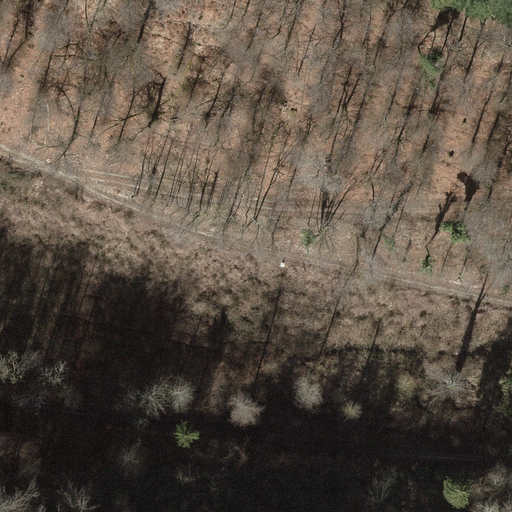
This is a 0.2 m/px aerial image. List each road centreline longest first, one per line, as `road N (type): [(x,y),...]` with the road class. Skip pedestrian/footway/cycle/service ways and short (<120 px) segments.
road 1 (track): [(0,151),(244,251),(511,298)]
road 2 (track): [(511,461),(355,450),(0,391)]
road 3 (track): [(26,163),(275,203),(511,199)]
